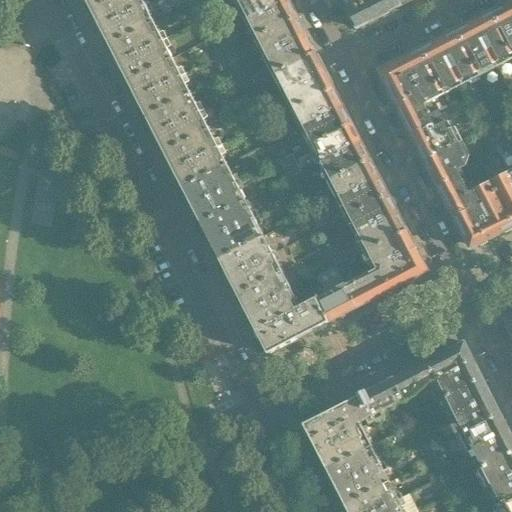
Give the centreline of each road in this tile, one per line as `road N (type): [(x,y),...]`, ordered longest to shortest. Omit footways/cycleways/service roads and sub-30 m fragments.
road 1 (residential): [(258,407),(48,0)]
road 2 (residential): [(348,65),(470,300)]
road 3 (residential): [(258,407),(470,300)]
road 4 (residential): [(472,0),(348,65)]
